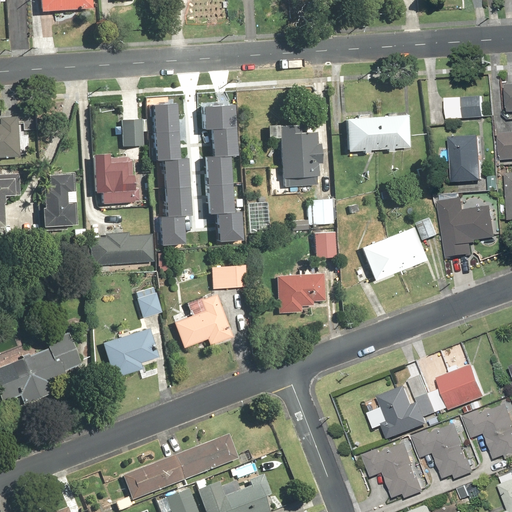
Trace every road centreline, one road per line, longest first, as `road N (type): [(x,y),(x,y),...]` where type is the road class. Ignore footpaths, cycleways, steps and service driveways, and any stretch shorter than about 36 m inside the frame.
road 1 (residential): [(0,72),(511,38)]
road 2 (residential): [(0,481),(286,370)]
road 3 (residential): [(286,370),(511,289)]
road 4 (residential): [(286,370),(342,511)]
